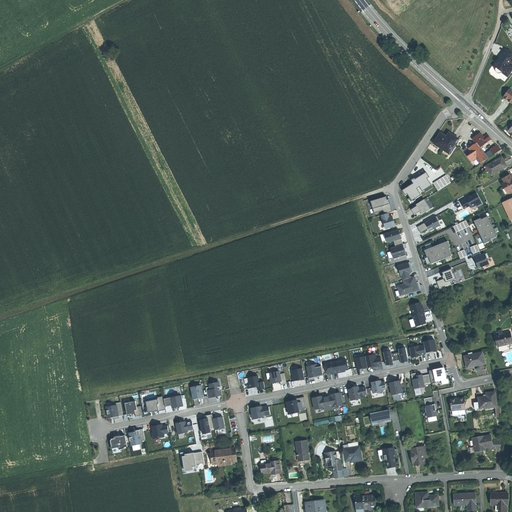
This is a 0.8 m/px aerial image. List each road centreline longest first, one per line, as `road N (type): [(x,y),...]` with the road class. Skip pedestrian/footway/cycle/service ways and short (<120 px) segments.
road 1 (track): [(394,185),(0,315)]
road 2 (residential): [(445,477),(257,489),(237,402)]
road 3 (residential): [(449,360),(237,402)]
road 4 (track): [(190,0),(0,99)]
road 5 (secondary): [(511,148),(360,0)]
road 6 (residential): [(394,185),(449,360)]
road 7 (residential): [(237,402),(98,429)]
